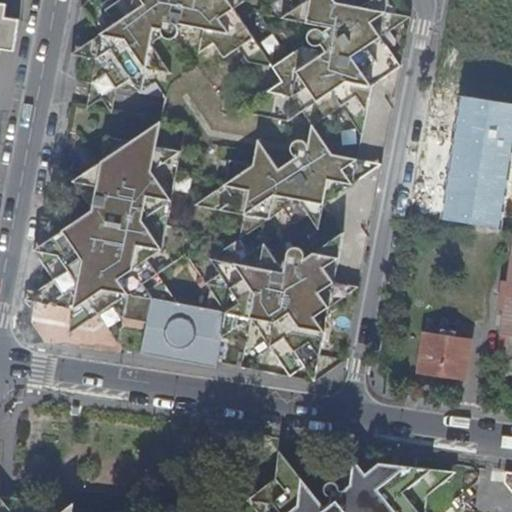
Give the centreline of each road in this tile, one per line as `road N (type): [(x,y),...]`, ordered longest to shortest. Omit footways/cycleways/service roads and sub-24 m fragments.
road 1 (tertiary): [(0,367),(511,439)]
road 2 (tertiary): [(0,301),(54,0)]
